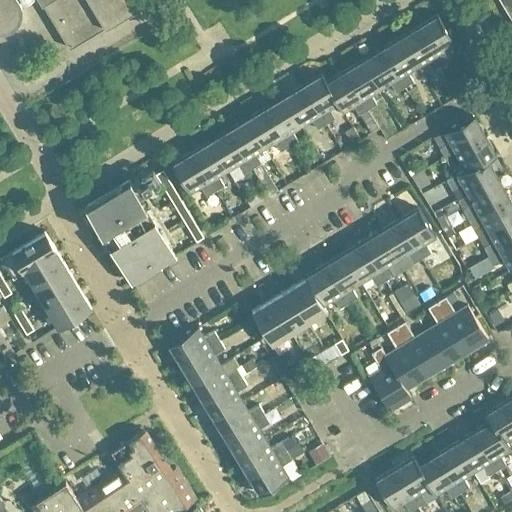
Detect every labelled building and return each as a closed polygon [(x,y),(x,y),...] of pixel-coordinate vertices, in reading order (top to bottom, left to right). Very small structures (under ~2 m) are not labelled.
[(0,0),(0,28),(1,29),(4,28),(9,27),(13,25),(15,23),(17,21),(19,17),(20,14),(21,11),(22,7),(21,4),(20,0),(40,0),(70,47),(146,0),(0,0)] [(454,41),(438,14),(419,25),(442,63),(450,58),(444,47),(454,41)] [(442,63),(419,25),(400,36),(417,64),(427,58),(433,68),(442,63)] [(417,64),(400,36),(382,47),(405,86),(413,80),(407,70),(417,64)] [(405,86),(382,47),(363,59),(380,86),(390,80),(396,91),(405,86)] [(370,92),(380,86),(363,59),(345,70),(368,108),(376,103),(370,92)] [(345,70),(327,81),(322,72),(321,73),(343,108),(353,102),(359,113),(368,108),(345,70)] [(328,106),(337,101),(342,109),(343,108),(321,73),(303,84),(326,122),(334,117),(328,106)] [(326,122),(303,84),(284,95),(301,123),(311,117),(317,127),(326,122)] [(301,123),(284,95),(266,106),(289,144),(298,139),(291,129),(301,123)] [(289,144),(266,106),(247,118),(264,145),(274,139),(280,150),(289,144)] [(368,108),(359,113),(370,132),(379,127),(368,108)] [(484,134),(473,115),(445,130),(451,141),(440,147),(445,156),(484,134)] [(264,145),(247,118),(229,129),(252,167),(261,162),(254,151),(264,145)] [(252,167),(229,129),(210,140),(227,167),(237,161),(243,172),(252,167)] [(486,158),(495,154),(484,134),(445,156),(450,164),(461,158),(466,168),(466,169),(486,158)] [(227,167),(210,140),(192,151),(215,189),(224,184),(217,173),(227,167)] [(215,189),(192,151),(173,163),(190,190),(200,184),(207,194),(215,189)] [(496,177),(486,158),(466,169),(466,168),(458,173),(447,179),(452,188),(463,182),(468,192),(496,177)] [(161,182),(168,177),(163,168),(155,173),(161,182)] [(430,181),(422,168),(411,174),(419,187),(430,181)] [(168,177),(161,182),(166,191),(174,186),(168,177)] [(507,195),(496,177),(468,192),(474,202),(463,208),(468,217),(507,195)] [(85,205),(132,281),(175,255),(137,193),(143,189),(143,190),(151,185),(147,178),(139,182),(137,178),(131,182),(128,179),(85,205)] [(174,186),(166,191),(172,200),(179,196),(174,186)] [(264,187),(246,198),(250,205),(268,194),(264,187)] [(489,230),(511,217),(511,204),(507,195),(468,217),(473,226),(484,220),(489,230)] [(179,196),(172,200),(177,210),(185,205),(179,196)] [(185,205),(177,210),(183,219),(190,214),(185,205)] [(435,234),(418,207),(399,218),(422,257),(431,251),(424,241),(435,234)] [(445,212),(437,217),(445,230),(453,225),(445,212)] [(190,214),(183,219),(189,228),(196,223),(190,214)] [(511,241),(511,217),(489,230),(495,240),(484,246),(489,255),(511,241)] [(422,257),(399,218),(381,230),(397,257),(407,251),(413,262),(422,257)] [(196,223),(189,228),(196,240),(204,235),(196,223)] [(453,225),(445,230),(448,236),(456,231),(453,225)] [(14,277),(24,271),(23,270),(57,249),(45,230),(1,256),(14,277)] [(397,257),(381,230),(362,241),(385,279),(394,274),(387,263),(397,257)] [(385,279),(362,241),(344,252),(360,279),(370,273),(377,284),(385,279)] [(511,241),(489,255),(494,263),(505,257),(511,268),(511,267),(511,241)] [(68,268),(57,249),(23,270),(24,271),(34,288),(68,268)] [(360,279),(344,252),(325,263),(348,301),(357,296),(350,285),(360,279)] [(348,301),(325,263),(306,275),(323,302),(333,296),(340,306),(348,301)] [(79,287),(68,268),(34,288),(45,307),(79,287)] [(323,302),(306,275),(306,276),(288,286),(309,320),(326,309),(322,302),(323,302)] [(11,291),(5,280),(0,283),(0,289),(4,296),(11,291)] [(407,282),(394,290),(406,311),(420,303),(407,282)] [(430,284),(418,291),(423,300),(435,292),(430,284)] [(270,297),(290,331),(309,320),(288,286),(270,297)] [(91,306),(79,287),(45,307),(57,326),(91,306)] [(453,291),(446,295),(450,303),(458,298),(453,291)] [(488,337),(468,304),(455,311),(450,303),(446,295),(437,301),(467,350),(488,337)] [(272,342),(290,331),(270,297),(252,309),(272,342)] [(467,350),(437,301),(428,306),(438,322),(426,329),(447,363),(467,350)] [(13,311),(19,322),(27,317),(21,306),(13,311)] [(34,328),(27,317),(19,322),(26,333),(34,328)] [(447,363),(426,329),(415,336),(405,320),(396,326),(426,375),(447,363)] [(181,362),(219,339),(214,330),(203,336),(197,326),(169,343),(181,362)] [(426,375),(396,326),(387,331),(397,347),(386,354),(385,354),(406,387),(426,375)] [(334,342),(341,353),(348,349),(342,338),(334,342)] [(214,354),(224,347),(219,339),(181,362),(192,380),(220,363),(214,354)] [(406,387),(385,354),(386,354),(381,346),(372,352),(381,367),(369,375),(389,409),(411,395),(406,387)] [(314,354),(307,358),(314,369),(321,365),(314,354)] [(251,357),(236,366),(242,375),(257,366),(251,357)] [(306,374),(314,369),(307,358),(299,363),(306,374)] [(225,373),(220,363),(192,380),(203,399),(242,375),(236,366),(225,373)] [(247,384),(242,375),(203,399),(215,417),(242,400),(236,391),(247,384)] [(226,436),(264,412),(259,404),(248,410),(242,400),(215,417),(226,436)] [(492,419),(503,439),(504,438),(511,433),(511,410),(506,400),(487,411),(492,419)] [(264,437),(258,427),(269,421),(264,412),(226,436),(237,454),(264,437)] [(509,446),(504,438),(503,439),(492,419),(474,430),(497,468),(505,463),(499,453),(509,446)] [(136,511),(147,505),(150,511),(172,511),(196,497),(176,465),(172,468),(165,458),(163,459),(143,429),(110,451),(121,467),(76,497),(65,480),(33,501),(39,511),(136,511)] [(497,468),(474,430),(456,441),(472,469),(482,463),(488,474),(497,468)] [(292,434),(281,441),(286,449),(297,443),(292,434)] [(281,441),(270,447),(264,437),(237,454),(248,472),(286,449),(281,441)] [(472,469),(456,441),(436,453),(460,491),(468,486),(462,475),(472,469)] [(329,454),(323,444),(310,452),(316,462),(329,454)] [(13,457),(25,455),(23,446),(0,449),(0,474),(6,473),(5,471),(15,469),(13,457)] [(287,475),(281,464),(291,458),(286,449),(248,472),(260,491),(287,475)] [(460,491),(436,453),(419,464),(418,464),(430,483),(429,483),(434,492),(445,485),(451,496),(460,491)] [(430,483),(418,464),(419,464),(414,455),(395,467),(418,505),(427,500),(420,489),(429,483),(430,483)] [(403,500),(409,510),(418,505),(395,467),(376,478),(392,506),(403,500)] [(511,492),(510,489),(500,495),(504,502),(511,497),(511,492)]
